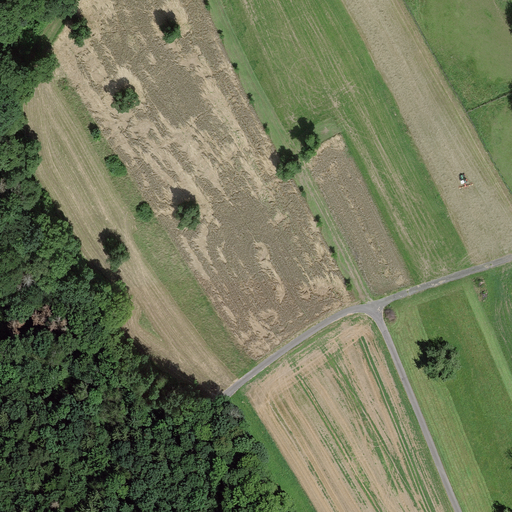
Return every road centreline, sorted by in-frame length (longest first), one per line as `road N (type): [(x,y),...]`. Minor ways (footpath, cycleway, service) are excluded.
road 1 (unclassified): [(459,511),(378,312),(366,307),(345,309),(279,352),(231,389),(214,414),(229,511)]
road 2 (track): [(366,307),(511,255)]
